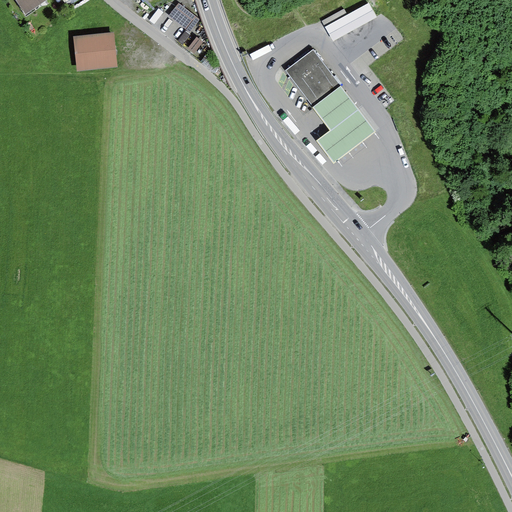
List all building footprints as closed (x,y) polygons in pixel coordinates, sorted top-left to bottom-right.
[(15,0),(27,17),(50,1),(48,0),(15,0)] [(200,19),(179,2),(169,15),(190,32),(200,19)] [(348,16),(325,29),(333,43),(376,19),(368,5),(348,16)] [(344,9),(322,22),(325,29),(348,16),(344,9)] [(185,30),(178,39),(183,43),(190,33),(185,30)] [(114,35),(74,38),(76,71),(116,68),(114,35)] [(197,35),(187,47),(194,52),(204,41),(197,35)] [(341,87),(314,52),(286,73),(313,108),(341,87)] [(348,97),(341,87),(313,108),(321,118),(331,131),(326,134),(321,139),(316,142),(334,165),(338,162),(363,143),(376,133),(348,97)]
